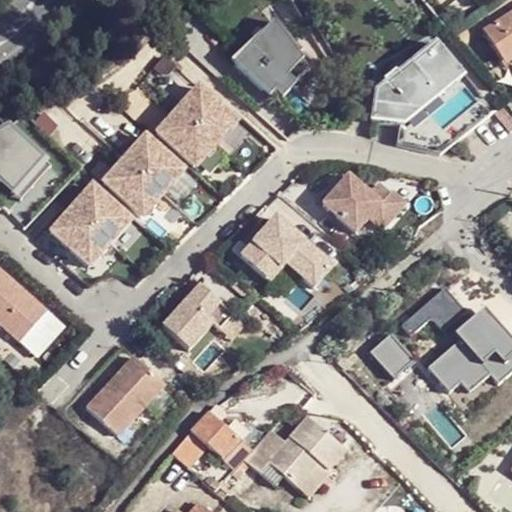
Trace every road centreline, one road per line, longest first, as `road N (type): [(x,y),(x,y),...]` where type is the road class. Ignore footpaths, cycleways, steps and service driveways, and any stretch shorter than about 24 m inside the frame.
road 1 (residential): [(293,343),(511,174)]
road 2 (residential): [(111,511),(159,442),(213,389),(293,343)]
road 3 (residential): [(293,343),(461,511)]
